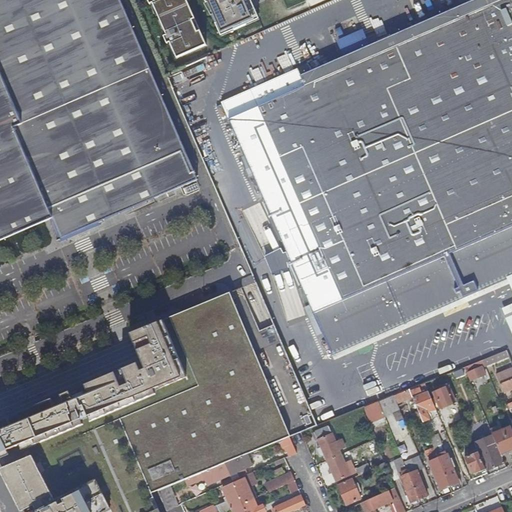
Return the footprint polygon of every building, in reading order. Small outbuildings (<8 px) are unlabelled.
[(149,0),(151,3),(154,2),(168,35),(166,36),(169,44),(171,42),(178,58),(208,45),(187,0),(149,0)] [(259,16),(251,0),(206,0),(221,33),(259,16)] [(298,70),(223,102),(259,185),(314,314),(330,349),(339,352),(511,277),(511,0),(473,0),(301,76),(298,70)] [(330,349),(335,360),(509,284),(511,291),(511,312),(504,316),(511,334),(511,277),(339,352),(330,349)] [(71,397),(69,391),(17,413),(20,419),(11,423),(8,417),(0,420),(0,460),(4,467),(0,469),(22,511),(160,511),(151,491),(290,437),(230,292),(129,334),(142,365),(138,367),(137,363),(84,385),(87,391),(71,397)] [(506,351),(483,360),(485,365),(508,355),(506,351)] [(483,360),(471,365),(473,371),(482,367),(485,366),(483,360)] [(473,371),(471,365),(464,368),(467,374),(468,374),(470,381),(485,375),(482,367),(473,371)] [(511,368),(496,375),(504,393),(511,389),(511,368)] [(434,405),(425,383),(420,385),(424,395),(413,399),(423,422),(429,419),(426,413),(425,409),(434,405)] [(449,386),(434,393),(440,409),(455,402),(449,386)] [(394,395),(398,404),(413,398),(412,395),(410,389),(394,395)] [(398,404),(394,395),(379,402),(385,416),(400,410),(398,404)] [(379,402),(363,408),(365,412),(369,422),(369,423),(385,416),(379,402)] [(511,449),(511,429),(510,426),(492,434),(493,436),(501,454),(511,449)] [(325,454),(327,461),(341,455),(339,450),(345,448),(341,440),(336,442),(329,427),(324,429),(315,433),(322,448),(325,454)] [(434,448),(436,454),(444,450),(438,435),(430,438),(434,448)] [(501,454),(493,436),(475,443),(478,451),(477,451),(485,469),(486,471),(504,463),(501,454)] [(297,454),(290,437),(283,440),(290,457),(297,454)] [(485,469),(477,451),(474,444),(472,445),(474,450),(472,451),(470,455),(464,457),(470,472),(475,470),(476,473),(485,469)] [(450,487),(438,458),(436,454),(434,448),(425,452),(441,490),(443,489),(445,493),(449,491),(447,487),(450,487)] [(438,458),(447,455),(446,452),(445,452),(444,450),(436,454),(438,458)] [(247,454),(225,463),(230,476),(252,467),(247,454)] [(341,455),(327,461),(336,481),(350,475),(348,469),(350,468),(347,462),(345,463),(341,455)] [(458,483),(447,455),(438,458),(450,487),(458,483)] [(406,504),(418,499),(408,474),(404,463),(402,458),(393,461),(400,478),(408,496),(403,498),(406,504)] [(412,460),(404,463),(408,474),(418,499),(427,496),(412,460)] [(225,463),(185,479),(188,486),(205,479),(208,484),(230,476),(225,463)] [(356,470),(359,475),(371,470),(368,464),(356,470)] [(267,485),(270,492),(295,481),(292,474),(276,481),(267,485)] [(245,479),(252,497),(255,496),(251,487),(256,485),(252,476),(245,479)] [(252,497),(245,479),(244,480),(242,477),(233,482),(243,504),(254,500),(252,497)] [(352,479),(338,485),(347,505),(361,498),(357,490),(356,487),(352,479)] [(243,504),(233,482),(222,486),(228,501),(217,506),(219,511),(226,511),(232,510),(243,504)] [(178,505),(169,485),(158,489),(167,510),(178,505)] [(396,487),(361,504),(364,511),(375,511),(375,510),(392,501),(394,506),(396,511),(405,511),(402,502),(396,487)] [(302,497),(276,508),(277,511),(293,511),(306,507),(302,497)] [(265,511),(263,506),(257,508),(254,500),(243,504),(246,511),(265,511)]
